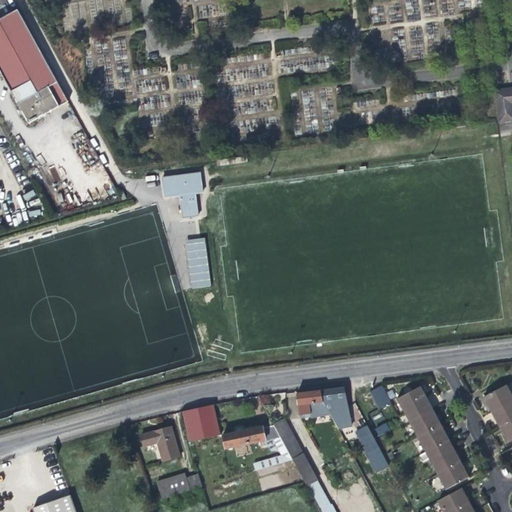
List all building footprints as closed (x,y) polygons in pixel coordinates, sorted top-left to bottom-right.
[(2,21),(0,22),(0,69),(31,125),(69,104),(19,12),(2,21)] [(511,96),(509,93),(508,90),(497,92),(502,123),(511,121),(511,96)] [(186,218),(201,216),(198,194),(206,193),(203,173),(166,178),(168,198),(183,196),(186,218)] [(208,242),(189,244),(194,289),(214,286),(208,242)] [(488,406),(492,413),(511,401),(511,395),(506,385),(484,398),(488,406)] [(370,392),(373,399),(385,392),(382,386),(370,392)] [(397,399),(409,421),(432,409),(430,405),(424,393),(420,387),(412,392),(410,387),(403,391),(405,395),(397,399)] [(312,417),(340,412),(341,420),(349,419),(344,388),(324,391),(298,394),(300,415),(312,413),(312,417)] [(388,397),(385,392),(373,399),(376,404),(388,397)] [(391,403),(388,397),(376,404),(379,409),(391,403)] [(511,421),(511,401),(492,413),(497,422),(500,428),(511,421)] [(189,443),(221,436),(213,407),(181,413),(189,443)] [(409,421),(417,437),(441,425),(437,418),(432,409),(409,421)] [(279,421),(273,424),(292,459),(303,453),(284,419),(279,421)] [(511,441),(511,421),(500,428),(504,436),(508,443),(511,441)] [(379,436),(389,430),(385,423),(375,429),(379,436)] [(286,463),(293,461),(292,459),(273,424),(253,428),(243,431),(236,432),(222,436),(226,451),(258,443),(265,442),(267,446),(272,453),(279,451),(286,463)] [(417,437),(425,452),(449,439),(444,431),(441,425),(417,437)] [(390,467),(367,426),(356,432),(369,456),(370,456),(376,467),(377,467),(380,472),(390,467)] [(142,438),(144,449),(158,445),(163,463),(180,459),(171,429),(158,433),(142,438)] [(425,452),(429,459),(453,447),(451,443),(449,439),(425,452)] [(429,459),(437,475),(461,462),(457,455),(453,447),(429,459)] [(319,481),(303,453),(292,459),(293,461),(308,487),(319,481)] [(257,472),(282,464),(280,457),(255,464),(257,472)] [(465,469),(461,462),(437,475),(444,489),(469,476),(465,469)] [(162,500),(202,488),(198,476),(187,480),(185,475),(157,484),(162,500)] [(336,511),(319,481),(308,487),(321,511),(336,511)] [(439,502),(444,511),(474,511),(469,502),(462,489),(439,502)] [(75,511),(70,496),(52,502),(32,509),(33,511),(75,511)]
